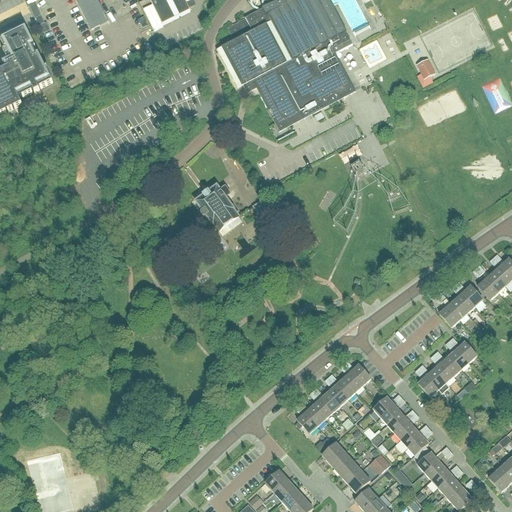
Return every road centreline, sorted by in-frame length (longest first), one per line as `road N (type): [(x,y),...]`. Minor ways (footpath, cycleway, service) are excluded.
road 1 (unclassified): [(0,271),(114,208),(209,134),(219,96),(207,41),(236,0)]
road 2 (residential): [(499,505),(358,339)]
road 3 (unclassified): [(358,339),(369,323),(507,226)]
road 4 (residential): [(250,421),(309,487),(321,477),(342,511)]
road 5 (unclassified): [(250,421),(358,339)]
road 6 (unclassified): [(151,511),(250,421)]
